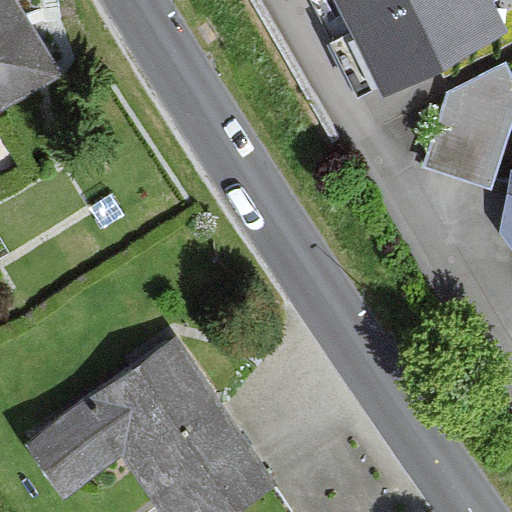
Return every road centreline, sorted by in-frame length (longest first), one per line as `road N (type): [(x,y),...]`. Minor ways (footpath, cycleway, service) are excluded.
road 1 (secondary): [(144,0),(496,511)]
road 2 (residential): [(300,0),(511,347)]
